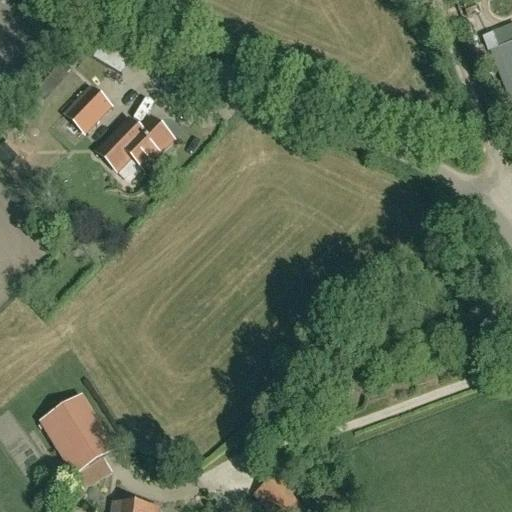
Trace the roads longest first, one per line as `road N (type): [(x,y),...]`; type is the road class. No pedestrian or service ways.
road 1 (unclassified): [(511,213),(419,160),(56,0)]
road 2 (track): [(511,369),(228,465)]
road 3 (track): [(436,0),(511,212)]
